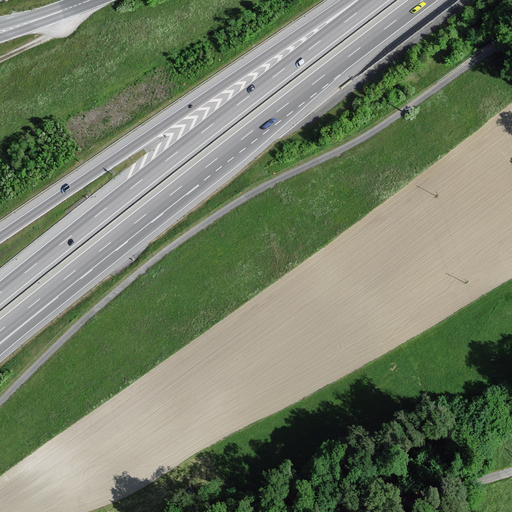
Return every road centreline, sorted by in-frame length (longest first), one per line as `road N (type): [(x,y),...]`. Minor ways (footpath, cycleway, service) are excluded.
road 1 (track): [(0,402),(161,254),(249,195),(372,132),(511,36)]
road 2 (motorway): [(373,0),(0,292)]
road 3 (motorway): [(63,279),(422,0)]
road 4 (motorway): [(347,0),(0,237)]
road 5 (unclassified): [(511,469),(362,511)]
